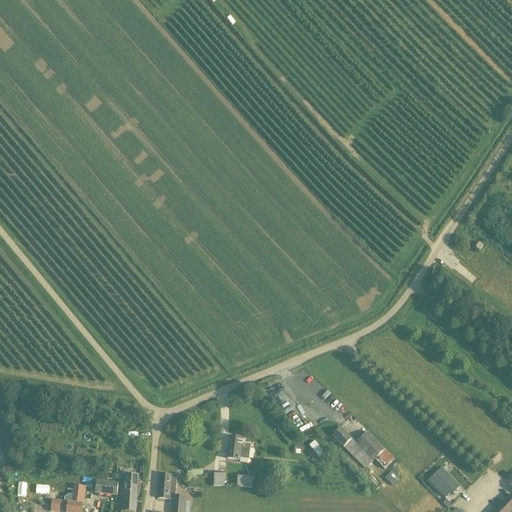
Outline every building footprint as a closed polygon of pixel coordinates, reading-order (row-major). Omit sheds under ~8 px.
[(483,246),(479,243),(475,248),(479,251),(483,246)] [(304,402),(308,397),(296,385),(291,390),(304,402)] [(274,395),(270,399),(288,418),(292,413),(274,395)] [(340,428),(332,436),(343,448),(365,470),(385,450),(367,432),(356,443),(351,439),(340,428)] [(250,446),(241,445),(242,439),(230,437),(227,459),(239,460),(239,458),(248,460),(250,446)] [(75,456),(59,454),(57,464),(74,466),(75,456)] [(433,475),(427,482),(444,499),(450,493),(452,494),(458,488),(440,469),(433,475)] [(392,486),(399,479),(391,472),(384,478),(392,486)] [(224,487),(225,473),(214,473),(213,487),(224,487)] [(134,511),(136,505),(138,476),(125,475),(123,504),(123,505),(122,505),(120,511),(134,511)] [(157,498),(173,500),(172,511),(183,511),(185,497),(175,496),(176,476),(159,475),(157,498)] [(252,476),(237,475),(237,487),(252,488),(252,476)] [(117,484),(96,482),(95,493),(116,496),(117,484)] [(28,502),(28,483),(18,483),(18,502),(28,502)] [(84,511),(88,489),(76,488),(75,505),(59,503),(58,511),(84,511)] [(510,511),(511,510),(511,496),(511,495),(494,511),(510,511)] [(447,499),(443,502),(449,508),(453,505),(447,499)]
